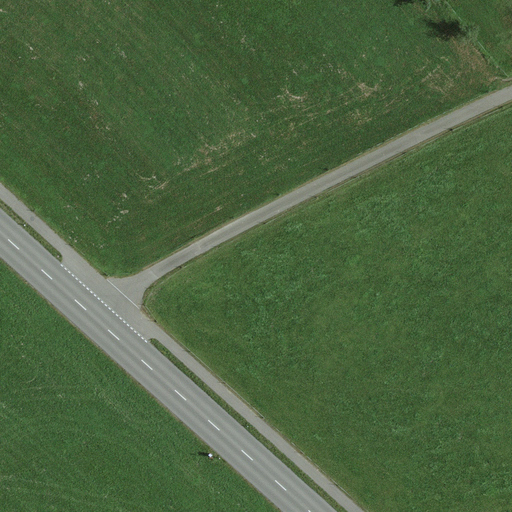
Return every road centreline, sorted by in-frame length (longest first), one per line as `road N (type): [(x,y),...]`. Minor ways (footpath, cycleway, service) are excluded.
road 1 (track): [(511,92),(90,312)]
road 2 (secondary): [(0,230),(310,511)]
